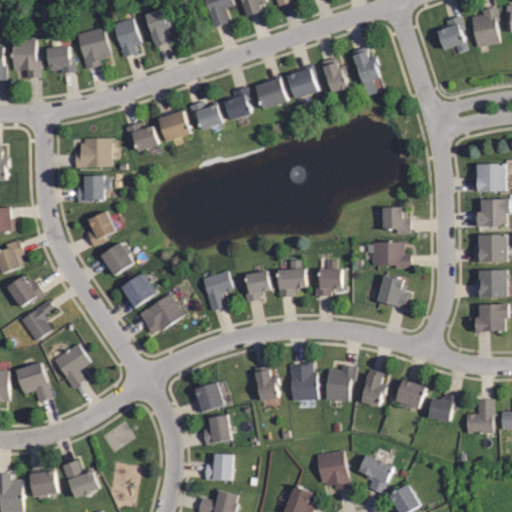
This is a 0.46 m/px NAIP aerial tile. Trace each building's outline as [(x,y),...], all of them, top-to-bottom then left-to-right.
[(215,26),(206,0),(233,0),(234,3),(223,7),(228,22),(215,26)] [(245,14),(240,0),(266,0),(259,3),(261,8),(245,14)] [(499,42),(477,45),(472,15),(483,13),(482,8),(496,5),(499,19),(496,20),(499,42)] [(166,19),(170,18),(174,30),(168,32),(170,39),(156,43),(146,12),(163,7),(166,19)] [(463,24),(464,29),(460,30),(467,49),(458,52),(455,44),(443,48),(435,26),(447,22),(446,19),(459,14),(463,24)] [(141,42),(135,44),(138,52),(124,56),(114,23),(133,17),(141,42)] [(111,50),(107,51),(109,56),(101,58),(102,63),(89,67),(79,31),(105,25),(111,50)] [(38,54),(38,59),(42,59),(42,76),(27,76),(27,68),(14,68),(14,37),(37,37),(38,54)] [(72,57),(77,56),(78,70),(64,72),(63,68),(51,69),(48,46),(70,43),(72,57)] [(365,44),(369,55),(375,53),(377,62),(375,63),(380,76),(374,78),(378,90),(369,93),(365,81),(363,82),(352,49),(365,44)] [(4,63),(8,63),(8,77),(0,77),(0,45),(4,45),(4,63)] [(344,74),(348,86),(333,91),(323,61),(335,57),(338,66),(344,65),(346,73),(344,74)] [(315,79),(318,89),(295,97),(287,73),(299,70),(298,68),(311,64),(316,79),(315,79)] [(288,100),(264,107),(257,84),(268,81),(267,79),(280,75),(288,100)] [(246,100),(250,111),(229,119),(222,100),(234,96),(232,91),(247,86),(251,99),(246,100)] [(223,122),(201,128),(198,118),(194,119),(189,105),(204,101),(206,106),(217,102),(223,122)] [(191,131),(167,140),(159,116),(184,108),(191,131)] [(153,124),(159,143),(138,149),(134,136),(130,137),(126,125),(141,121),(143,127),(153,124)] [(75,166),(75,151),(79,151),(79,142),(84,142),(84,137),(110,137),(110,166),(75,166)] [(0,145),(3,145),(3,158),(9,158),(9,166),(7,166),(7,178),(0,178),(0,145)] [(478,163),(506,163),(506,190),(478,190),(478,163)] [(77,201),(76,184),(81,184),(81,181),(85,181),(85,176),(104,176),(104,178),(110,178),(110,187),(104,188),(104,200),(77,201)] [(506,224),(477,224),(477,210),(481,210),(480,197),(510,197),(510,211),(506,211),(506,224)] [(0,206),(11,206),(11,218),(16,218),(16,230),(0,230),(0,206)] [(407,216),(412,216),(412,231),(399,232),(399,229),(385,229),(384,208),(407,207),(407,216)] [(116,229),(105,234),(107,238),(94,245),(86,231),(92,227),(89,221),(107,212),(116,229)] [(479,233),(507,233),(507,260),(479,260),(479,233)] [(25,253),(22,254),(25,264),(3,272),(0,264),(0,249),(9,247),(7,242),(20,238),(25,253)] [(125,243),(130,251),(128,252),(134,262),(114,274),(102,254),(121,241),(123,244),(125,243)] [(393,268),(393,264),(373,264),(372,241),(403,241),(403,253),(409,253),(410,267),(393,268)] [(300,269),(308,269),(308,288),(296,289),(296,294),(281,295),(280,270),(290,269),(289,259),(300,258),(300,269)] [(338,268),(344,268),(345,288),(333,288),(333,293),(318,293),(317,279),(321,279),(321,269),(328,268),(328,259),(338,259),(338,268)] [(478,268),(506,268),(506,296),(478,296),(478,268)] [(212,309),(202,278),(227,269),(233,288),(223,291),(227,304),(212,309)] [(271,289),(262,290),(262,293),(261,293),(261,298),(246,300),(244,284),(248,284),(247,274),(269,271),(271,289)] [(122,287),(144,272),(157,290),(135,306),(122,287)] [(403,279),(401,286),(405,287),(404,291),(408,292),(405,307),(377,300),(383,274),(403,279)] [(30,283),(37,278),(45,291),(32,300),(31,299),(22,306),(9,286),(24,275),(30,283)] [(150,332),(138,312),(168,293),(182,316),(159,331),(157,328),(150,332)] [(21,319),(36,309),(36,308),(48,299),(55,308),(46,314),(48,317),(45,320),(51,329),(35,340),(21,319)] [(505,329),(475,329),(475,315),(480,315),(480,303),(508,303),(508,317),(505,317),(505,329)] [(73,386),(54,359),(76,343),(89,361),(78,369),(84,378),(73,386)] [(41,360),(53,396),(40,401),(36,389),(25,392),(17,369),(41,360)] [(318,371),(318,399),(294,399),(294,373),(291,373),(291,363),(304,363),(304,362),(314,361),(314,371),(318,371)] [(277,385),(279,397),(261,399),(259,380),(257,381),(255,367),(269,364),(271,374),(277,374),(279,384),(277,385)] [(352,379),(349,401),(327,398),(330,367),(341,368),(341,364),(357,366),(355,379),(352,379)] [(362,400),(371,368),(386,372),(382,385),(388,386),(386,394),(384,393),(380,405),(362,400)] [(0,369),(9,369),(9,399),(0,399),(0,369)] [(426,386),(419,408),(410,405),(410,407),(401,404),(402,402),(397,401),(404,379),(426,386)] [(196,388),(218,382),(224,405),(202,411),(196,388)] [(429,417),(433,398),(444,399),(445,393),(459,396),(457,409),(452,408),(450,420),(429,417)] [(495,432),(467,432),(467,414),(480,414),(480,399),(494,399),(495,432)] [(511,428),(502,428),(501,411),(511,411),(511,428)] [(204,443),(202,426),(210,425),(209,417),(228,415),(230,440),(204,443)] [(317,454),(343,449),(350,486),(335,489),(334,484),(328,485),(327,481),(322,482),(317,454)] [(386,463),(393,466),(384,492),(369,487),(373,478),(366,476),(367,474),(359,471),(365,453),(386,461),(386,463)] [(231,480),(204,478),(205,461),(214,462),(214,454),(233,455),(231,480)] [(90,492),(76,497),(70,480),(69,480),(63,464),(76,460),(80,470),(91,466),(98,487),(89,490),(90,492)] [(59,493),(48,494),(49,498),(39,499),(38,496),(34,496),(31,470),(56,467),(59,493)] [(23,478),(24,511),(1,511),(1,489),(0,489),(0,472),(12,472),(12,478),(23,478)] [(310,511),(285,511),(283,511),(294,485),(311,492),(307,502),(314,505),(310,511)] [(406,511),(400,511),(390,496),(407,485),(419,504),(406,511)] [(238,494),(236,503),(237,503),(235,511),(234,511),(233,511),(204,511),(200,511),(203,497),(216,500),(219,490),(238,494)]
